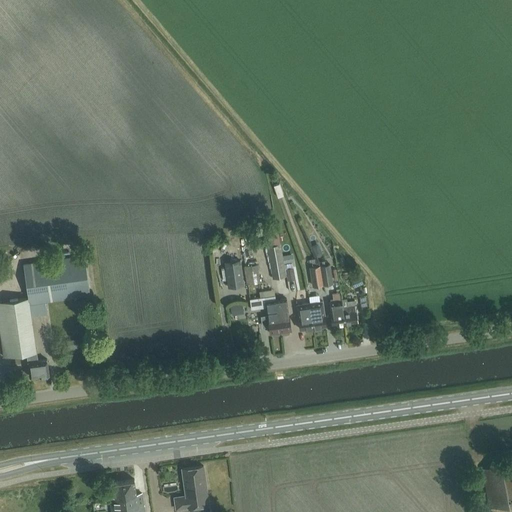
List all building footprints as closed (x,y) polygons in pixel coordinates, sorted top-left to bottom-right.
[(274,186),(278,197),(284,195),(279,184),(274,186)] [(285,276),(280,244),(267,246),(273,278),(285,276)] [(251,246),(246,248),(250,260),(254,258),(251,246)] [(29,304),(90,295),(85,255),(23,264),(28,298),(0,301),(0,330),(4,357),(27,354),(28,362),(30,377),(40,375),(42,377),(42,376),(47,376),(48,376),(49,374),(47,359),(37,360),(29,304)] [(243,285),(239,261),(225,263),(228,287),(243,285)] [(256,264),(244,266),(246,284),(259,282),(256,264)] [(321,268),(324,284),(333,282),(330,264),(321,265),(321,268)] [(314,285),(324,284),(321,268),(312,269),(314,285)] [(263,294),(249,296),(251,307),(265,305),(263,294)] [(279,332),(282,332),(281,327),(280,327),(280,326),(278,327),(278,323),(279,322),(277,309),(276,300),(275,295),(265,297),(270,333),(272,333),(272,335),(273,336),(278,335),(279,334),(279,332)] [(281,327),(282,332),(282,333),(283,334),(288,334),(289,332),(288,331),(291,330),(289,314),(288,314),(286,299),(276,300),(277,309),(279,322),(278,323),(278,327),(280,326),(280,327),(281,327)] [(345,323),(342,307),(341,300),(329,301),(331,314),(330,314),(332,324),(345,323)] [(342,307),(345,323),(358,321),(356,310),(354,300),(347,301),(347,306),(342,307)] [(310,303),(311,311),(313,330),(320,329),(321,328),(321,326),(326,325),(324,315),(323,310),(324,310),(322,301),(310,303)] [(300,329),(305,328),(305,330),(307,331),(313,330),(311,311),(310,303),(296,305),(298,314),(298,318),(298,319),(300,329)] [(511,503),(511,462),(481,469),(489,508),(511,503)] [(187,508),(209,505),(205,481),(206,480),(206,478),(205,476),(203,466),(182,468),(184,480),(183,481),(184,484),(184,485),(187,508)] [(110,511),(144,511),(142,493),(136,494),(134,480),(113,483),(115,497),(109,498),(110,511)]
